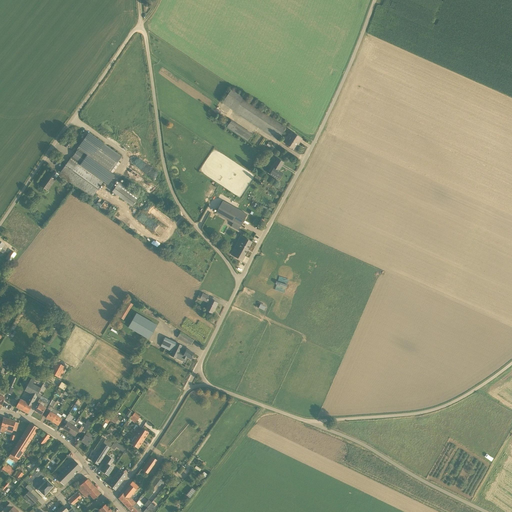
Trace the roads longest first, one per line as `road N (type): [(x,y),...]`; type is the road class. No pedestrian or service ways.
road 1 (unclassified): [(0,224),(140,29),(174,199),(239,283)]
road 2 (unclassified): [(239,283),(307,157),(375,0)]
road 3 (unclassified): [(307,421),(434,409),(511,362)]
road 4 (unclassified): [(486,511),(307,421)]
road 5 (unclassified): [(112,498),(188,387)]
